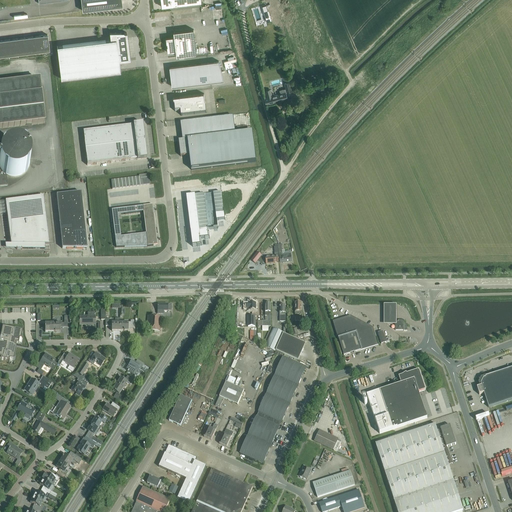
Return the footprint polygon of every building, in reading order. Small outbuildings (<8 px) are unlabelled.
[(80,0),(82,10),(122,5),(121,0),(80,0)] [(176,8),(177,20),(187,20),(187,14),(188,14),(187,11),(191,10),(191,8),(176,8)] [(177,56),(196,54),(194,30),(174,32),(174,36),(166,37),(166,38),(166,43),(167,43),(167,46),(167,47),(168,51),(168,52),(169,52),(173,52),(176,51),(177,56)] [(125,37),(124,32),(126,32),(124,32),(124,33),(121,33),(121,32),(109,32),(110,39),(57,46),(61,78),(120,71),(119,61),(130,59),(127,37),(125,37)] [(0,56),(49,50),(47,34),(0,40),(0,56)] [(219,61),(170,67),(172,86),(224,80),(219,61)] [(0,128),(44,123),(39,80),(0,85),(0,128)] [(287,92),(293,91),(290,82),(284,83),(287,92)] [(265,98),(266,103),(267,103),(271,102),(286,98),(287,98),(286,93),(287,92),(286,88),(285,88),(279,89),(280,94),(270,97),(265,98)] [(175,96),(173,97),(174,106),(175,112),(180,111),(181,116),(206,113),(204,93),(175,96)] [(183,141),(179,141),(181,157),(189,156),(191,170),(256,162),(252,132),(235,134),(233,117),(180,123),(183,141)] [(146,158),(142,130),(141,125),(83,132),(87,165),(146,158)] [(29,163),(29,162),(29,161),(29,160),(29,159),(29,158),(29,157),(28,156),(28,155),(27,154),(27,153),(26,152),(25,151),(24,150),(22,149),(21,148),(20,148),(19,147),(18,147),(17,147),(16,147),(15,146),(14,146),(13,146),(11,147),(10,147),(9,147),(7,148),(6,149),(5,149),(4,150),(3,151),(2,152),(1,154),(0,155),(0,168),(0,169),(1,170),(2,171),(2,172),(3,173),(4,174),(5,174),(6,175),(7,175),(8,176),(9,176),(10,177),(11,177),(12,177),(14,177),(15,177),(17,177),(18,177),(20,176),(21,175),(22,175),(23,174),(24,174),(25,173),(26,171),(27,170),(27,169),(28,168),(28,167),(29,166),(29,165),(29,164),(29,163)] [(139,177),(111,180),(112,189),(140,186),(150,184),(149,178),(148,178),(147,174),(138,175),(139,177)] [(239,190),(213,193),(216,221),(224,219),(222,211),(233,209),(232,203),(240,202),(239,190)] [(87,249),(86,246),(81,193),(56,195),(62,249),(87,249)] [(208,230),(217,229),(212,193),(185,196),(191,247),(201,246),(200,240),(209,239),(208,230)] [(43,196),(5,201),(11,244),(21,244),(22,249),(44,249),(44,245),(49,245),(43,196)] [(121,236),(115,237),(116,248),(147,246),(157,245),(152,205),(142,206),(124,208),(125,214),(143,212),(145,233),(121,236)] [(266,264),(275,263),(275,262),(279,262),(278,244),(278,245),(275,245),(275,247),(274,247),(274,255),(265,256),(266,264)] [(282,255),(282,254),(281,244),(278,244),(279,262),(282,262),(283,263),(291,262),(290,254),(282,255)] [(261,256),(257,253),(251,261),(255,264),(261,256)] [(270,327),(271,308),(271,303),(265,303),(265,316),(267,316),(267,321),(262,321),(262,327),(264,327),(264,329),(271,329),(270,327)] [(157,309),(157,314),(163,314),(163,311),(165,311),(166,311),(171,311),(171,304),(157,304),(157,309)] [(396,304),(383,304),(383,324),(396,324),(396,304)] [(95,325),(95,312),(87,312),(87,316),(79,316),(79,325),(85,325),(85,324),(87,324),(87,325),(88,325),(88,324),(95,324),(95,325)] [(159,331),(160,321),(161,317),(148,316),(147,330),(159,331)] [(344,356),(361,350),(377,345),(372,328),(350,317),(333,322),(338,339),(339,342),(337,343),(340,354),(343,354),(344,356)] [(108,319),(105,319),(105,326),(111,326),(111,331),(112,331),(119,331),(119,323),(119,318),(115,319),(115,323),(112,323),(111,323),(108,323),(108,319)] [(404,324),(404,320),(403,320),(403,321),(399,321),(397,323),(396,325),(395,331),(403,331),(407,331),(407,324),(404,324)] [(134,329),(134,321),(130,321),(130,322),(127,322),(119,323),(119,331),(123,331),(124,331),(127,331),(128,331),(127,328),(133,328),(133,329),(134,329)] [(2,327),(0,337),(0,357),(0,358),(0,359),(9,361),(9,360),(13,361),(16,347),(14,347),(15,344),(18,344),(19,339),(21,340),(22,332),(2,327)] [(275,352),(276,350),(283,334),(284,333),(273,328),(264,347),(275,352)] [(381,344),(386,343),(383,332),(378,333),(381,344)] [(305,344),(301,342),(283,334),(276,350),(293,359),(298,361),(305,344)] [(90,358),(88,361),(90,362),(93,364),(94,363),(96,364),(100,367),(105,360),(95,353),(91,359),(90,358)] [(38,364),(36,367),(39,369),(37,372),(41,375),(42,375),(44,372),(41,370),(45,363),(49,366),(49,367),(53,370),(56,365),(57,364),(53,361),(53,360),(50,358),(51,357),(45,354),(38,365),(38,364)] [(79,360),(69,354),(67,357),(63,355),(64,354),(58,362),(57,364),(60,366),(61,365),(63,366),(66,363),(70,365),(67,369),(71,372),(74,368),(79,360)] [(306,367),(301,365),(283,357),(240,453),(263,464),(280,427),(279,427),(281,423),(306,367)] [(144,364),(141,363),(137,360),(135,363),(131,361),(126,370),(127,370),(127,371),(128,371),(134,375),(139,366),(142,367),(144,364)] [(82,376),(88,366),(84,363),(78,373),(82,376)] [(477,388),(479,395),(484,393),(488,408),(511,399),(511,368),(485,377),(485,378),(483,379),(481,384),(481,386),(477,388)] [(425,390),(419,370),(406,374),(406,373),(402,375),(398,377),(401,383),(379,391),(392,429),(427,418),(418,392),(425,390)] [(26,386),(24,390),(31,395),(36,387),(37,388),(38,386),(43,389),(42,390),(46,392),(50,385),(52,382),(50,380),(43,376),(41,379),(38,383),(31,379),(29,383),(30,383),(27,387),(26,386)] [(87,385),(89,382),(80,376),(76,381),(78,382),(75,387),(73,386),(71,390),(76,393),(75,395),(79,397),(82,392),(84,393),(86,389),(83,387),(85,384),(87,385)] [(132,383),(134,380),(127,376),(124,380),(120,378),(117,384),(123,388),(126,384),(130,386),(132,383)] [(237,405),(244,390),(225,382),(215,406),(220,408),(224,399),(237,405)] [(120,402),(121,399),(120,398),(121,396),(119,394),(123,388),(117,384),(112,390),(116,393),(113,398),(120,402)] [(61,401),(53,414),(55,415),(60,418),(60,419),(61,418),(63,420),(65,416),(70,408),(66,405),(68,402),(57,395),(55,398),(61,401)] [(180,427),(182,422),(192,401),(180,396),(169,421),(180,427)] [(21,402),(17,409),(22,412),(22,411),(24,412),(24,413),(26,414),(24,417),(28,420),(30,416),(31,417),(33,412),(34,410),(25,405),(21,402)] [(112,408),(106,404),(102,410),(113,417),(117,411),(119,408),(114,405),(112,408)] [(206,416),(209,410),(204,407),(201,414),(206,416)] [(35,427),(33,431),(40,435),(43,429),(54,435),(56,431),(52,428),(41,423),(45,416),(39,412),(35,419),(39,421),(35,427)] [(95,418),(91,424),(100,430),(101,427),(100,426),(102,422),(104,424),(105,422),(107,419),(105,418),(101,415),(98,419),(97,419),(95,418)] [(242,426),(243,423),(231,418),(230,421),(242,426)] [(218,426),(221,420),(217,419),(215,425),(214,424),(212,429),(208,427),(206,433),(204,437),(211,440),(213,436),(218,426)] [(89,431),(85,436),(86,437),(92,440),(93,437),(95,435),(96,436),(98,433),(100,430),(91,424),(87,430),(89,431)] [(452,463),(446,447),(456,444),(450,425),(440,428),(440,429),(437,430),(435,425),(375,444),(397,511),(457,511),(463,510),(448,465),(452,463)] [(227,447),(231,438),(233,433),(229,431),(231,427),(228,426),(226,430),(224,434),(220,444),(227,447)] [(332,450),(337,439),(319,431),(314,441),(332,450)] [(78,446),(77,449),(77,450),(81,453),(84,455),(90,447),(93,449),(95,445),(92,443),(93,441),(92,440),(86,437),(85,439),(83,441),(79,447),(78,446)] [(15,448),(16,447),(9,443),(6,448),(7,447),(8,448),(8,449),(9,449),(7,453),(18,460),(15,464),(18,466),(22,460),(19,458),(22,452),(15,448)] [(178,499),(189,504),(206,467),(195,461),(196,458),(169,445),(159,467),(186,480),(178,499)] [(78,461),(80,458),(72,453),(72,454),(73,454),(70,458),(64,455),(63,457),(62,457),(62,458),(60,461),(69,466),(71,462),(74,464),(77,460),(78,461)] [(66,476),(68,473),(65,472),(69,466),(60,461),(56,467),(60,470),(57,474),(51,470),(50,470),(57,474),(65,479),(66,478),(65,478),(66,476)] [(307,480),(311,470),(303,467),(299,477),(307,480)] [(236,511),(241,511),(252,488),(212,469),(210,474),(200,495),(236,511)] [(317,498),(322,496),(355,486),(350,471),(312,483),(317,498)] [(52,478),(46,474),(45,475),(44,475),(42,479),(52,485),(55,480),(57,482),(59,478),(53,475),(52,478)] [(151,477),(150,476),(147,483),(160,489),(161,486),(159,485),(160,481),(152,477),(153,477),(151,477)] [(40,483),(39,485),(40,485),(45,488),(43,491),(49,495),(55,498),(56,496),(50,492),(51,491),(48,490),(52,485),(42,479),(40,482),(40,483)] [(176,495),(178,491),(177,491),(178,487),(172,485),(169,492),(176,495)] [(164,511),(170,500),(147,490),(143,488),(136,502),(138,503),(136,506),(135,505),(131,511),(144,511),(156,511),(157,511),(158,511),(164,511)] [(354,511),(365,509),(359,490),(338,497),(319,503),(321,511),(325,511),(341,507),(343,511),(354,511)] [(49,495),(43,491),(41,494),(36,492),(36,491),(35,493),(34,493),(32,497),(42,502),(45,496),(47,498),(49,495)] [(236,511),(200,495),(192,511),(236,511)] [(41,505),(42,502),(32,497),(30,501),(31,501),(30,503),(36,505),(35,509),(41,511),(43,506),(41,505)]
